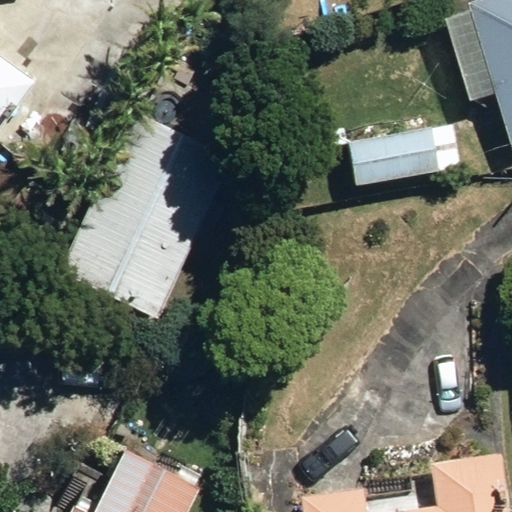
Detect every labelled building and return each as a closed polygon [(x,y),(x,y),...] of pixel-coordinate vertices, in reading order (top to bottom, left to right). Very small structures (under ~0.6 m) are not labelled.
[(507,86),(511,103),(511,0),(480,0),(482,3),(456,10),(480,94),(507,86)] [(0,37),(0,141),(50,73),(0,37)] [(197,126),(145,106),(67,267),(166,315),(241,155),(197,126)] [(356,133),(361,175),(468,161),(462,119),(356,133)] [(129,430),(84,511),(198,511),(215,481),(207,476),(212,467),(187,453),(129,430)] [(313,485),(316,511),(511,511),(511,445),(444,454),(450,501),(381,510),(377,477),(313,485)]
